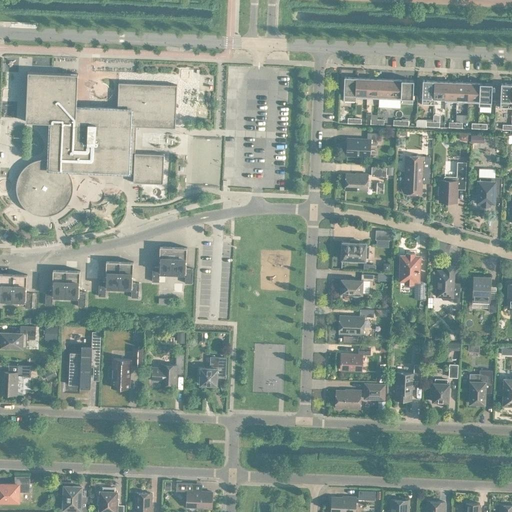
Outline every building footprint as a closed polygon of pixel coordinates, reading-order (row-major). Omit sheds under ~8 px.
[(28,72),(26,122),(50,122),(49,159),(46,159),(43,159),(40,159),(37,159),(34,160),(32,162),(29,163),(26,165),(24,167),(22,169),(20,172),(19,175),(18,178),(17,180),(17,182),(16,184),(16,187),(16,190),(17,192),(17,195),(18,197),(19,200),(21,202),(22,205),(24,206),(26,208),(28,210),(31,212),(33,213),(37,214),(39,215),(41,215),(44,215),(47,215),(50,215),(53,214),(56,213),(59,211),(62,209),(64,207),(66,205),(68,203),(69,201),(70,199),(71,196),(72,194),(72,192),(73,189),(73,187),(73,185),(73,182),(72,180),(71,178),(70,175),(69,173),(68,172),(67,170),(80,170),(80,171),(129,173),(129,172),(134,173),(133,182),(163,184),(164,154),(135,153),(136,126),(175,128),(177,85),(119,82),(117,108),(76,106),(78,74),(28,72)] [(356,101),(356,98),(355,98),(356,77),(344,77),(343,101),(356,101)] [(355,98),(356,98),(367,98),(368,78),(356,77),(355,98)] [(367,98),(378,99),(379,78),(368,78),(367,98)] [(378,99),(389,99),(390,79),(379,78),(378,99)] [(389,99),(400,100),(401,100),(402,79),(390,79),(389,99)] [(401,100),(400,100),(400,103),(413,104),(414,80),(402,79),(401,100)] [(434,105),(434,99),(434,81),(423,80),(422,104),(434,105)] [(434,99),(445,99),(446,81),(434,81),(434,99)] [(444,102),(456,102),(457,82),(446,81),(445,99),(444,102)] [(456,102),(468,103),(469,82),(457,82),(456,102)] [(468,103),(479,103),(480,83),(469,82),(468,103)] [(479,103),(478,107),(491,107),(492,83),(480,83),(479,103)] [(511,108),(511,104),(511,102),(511,84),(501,84),(500,107),(511,108)] [(346,155),(370,156),(370,145),(376,145),(377,141),(381,141),(382,133),(367,133),(367,139),(347,139),(346,155)] [(404,193),(409,193),(409,194),(410,196),(415,196),(416,194),(416,193),(421,193),(422,173),(430,174),(430,157),(406,155),(404,193)] [(438,187),(438,194),(440,195),(440,201),(456,202),(457,184),(465,184),(466,162),(457,162),(456,177),(445,176),(444,178),(443,180),(440,180),(440,187),(438,187)] [(372,167),(371,176),(386,176),(386,167),(372,167)] [(345,190),(367,191),(368,174),(360,173),(360,174),(356,174),(346,173),(345,190)] [(475,187),(474,194),(478,194),(478,201),(481,202),(481,205),(489,206),(490,202),(494,202),(494,193),(500,193),(501,177),(487,177),(487,181),(478,181),(478,187),(475,187)] [(376,239),(390,240),(390,231),(376,230),(376,239)] [(342,259),(350,260),(350,261),(356,262),(357,260),(365,260),(365,257),(368,257),(369,246),(366,246),(366,243),(358,243),(358,241),(350,240),(350,242),(342,242),(342,259)] [(159,275),(172,276),(173,247),(160,246),(159,267),(152,266),(152,281),(159,282),(159,275)] [(173,247),(172,276),(185,276),(185,283),(192,283),(192,268),(186,268),(187,247),(173,247)] [(406,252),(406,255),(401,255),(401,269),(398,268),(397,277),(400,277),(400,279),(405,279),(405,283),(413,283),(414,280),(418,280),(419,256),(415,256),(415,253),(406,252)] [(106,290),(118,290),(120,261),(106,261),(105,281),(99,281),(98,296),(105,296),(106,290)] [(120,261),(118,290),(131,291),(131,297),(138,298),(139,283),(132,282),(133,262),(120,261)] [(455,285),(453,284),(454,266),(445,266),(445,271),(438,271),(437,280),(436,281),(435,286),(437,287),(436,296),(441,296),(441,298),(442,299),(452,300),(454,302),(459,302),(460,286),(455,285)] [(52,299),(65,299),(66,270),(53,269),(52,290),(46,290),(45,305),(52,305),(52,299)] [(66,270),(65,299),(78,300),(78,306),(85,306),(85,291),(79,291),(80,271),(66,270)] [(0,302),(12,303),(13,274),(0,273),(0,302)] [(13,274),(12,303),(25,303),(25,308),(32,308),(32,293),(26,293),(27,274),(13,274)] [(340,293),(352,294),(352,295),(353,296),(355,297),(357,297),(358,296),(360,296),(360,294),(362,294),(362,280),(374,281),(374,274),(361,274),(361,280),(341,279),(340,293)] [(473,276),(472,302),(489,302),(488,311),(495,312),(496,299),(489,298),(490,277),(473,276)] [(339,333),(363,334),(364,317),(373,317),(374,309),(360,309),(359,316),(340,315),(339,333)] [(7,349),(16,349),(17,347),(26,347),(27,339),(35,339),(36,326),(21,325),(20,333),(1,332),(0,346),(7,346),(7,349)] [(46,326),(45,339),(57,340),(57,327),(46,326)] [(80,385),(80,386),(90,387),(91,367),(99,367),(101,332),(92,331),(92,347),(81,346),(81,353),(70,353),(69,384),(80,385)] [(133,364),(141,365),(142,349),(134,348),(133,364)] [(340,369),(361,370),(362,354),(370,355),(371,348),(358,348),(358,354),(341,353),(340,369)] [(176,385),(176,370),(183,370),(184,354),(176,354),(176,365),(162,364),(162,368),(152,367),(152,381),(161,381),(161,385),(176,385)] [(210,368),(200,367),(200,384),(205,384),(205,386),(212,386),(212,385),(217,385),(217,372),(225,372),(226,357),(211,357),(210,368)] [(112,387),(129,388),(130,368),(130,359),(113,359),(113,367),(111,368),(109,369),(109,376),(110,378),(112,378),(112,387)] [(377,364),(376,381),(385,381),(385,364),(377,364)] [(410,388),(413,388),(414,381),(421,381),(422,365),(414,364),(413,373),(404,373),(404,377),(396,377),(395,400),(411,400),(411,393),(409,393),(410,388)] [(449,364),(449,377),(457,377),(457,365),(449,364)] [(0,393),(16,394),(17,376),(31,376),(31,366),(17,365),(17,372),(0,371),(0,380),(1,381),(1,385),(0,384),(0,393)] [(53,368),(44,373),(48,380),(57,375),(53,368)] [(485,383),(492,384),(492,370),(479,370),(479,381),(470,381),(470,403),(476,403),(476,405),(482,405),(482,403),(484,403),(485,383)] [(511,378),(504,378),(504,379),(504,380),(502,380),(502,389),(504,389),(503,404),(505,404),(505,406),(511,406),(511,404),(511,378)] [(435,379),(435,382),(433,382),(432,388),(430,387),(430,394),(432,395),(432,401),(448,402),(449,383),(447,383),(447,379),(435,379)] [(364,398),(384,399),(385,384),(365,383),(364,398)] [(336,407),(360,408),(360,390),(349,390),(349,391),(336,390),(336,407)] [(0,483),(0,500),(19,501),(19,492),(30,492),(30,476),(15,476),(15,484),(0,483)] [(212,492),(192,491),(192,483),(176,482),(176,491),(187,491),(186,507),(189,507),(190,509),(191,510),(193,510),(194,509),(195,507),(211,508),(212,492)] [(87,511),(87,507),(81,507),(81,486),(72,486),(72,483),(62,483),(61,496),(64,496),(63,508),(74,509),(73,511),(87,511)] [(110,511),(122,511),(123,506),(116,505),(117,491),(114,491),(115,488),(103,487),(103,491),(100,491),(100,497),(98,497),(98,504),(100,504),(99,511),(110,511)] [(358,499),(375,500),(375,491),(358,490),(358,499)] [(151,507),(151,503),(152,503),(152,493),(135,492),(134,511),(152,511),(153,507),(151,507)] [(330,511),(355,511),(356,497),(347,496),(347,498),(343,498),(343,497),(332,497),(330,511)] [(407,511),(408,500),(391,499),(390,511),(388,511),(387,511),(386,511),(407,511)] [(426,511),(443,511),(444,502),(427,501),(426,511)] [(479,511),(480,503),(466,503),(465,509),(463,509),(462,511),(479,511)]
